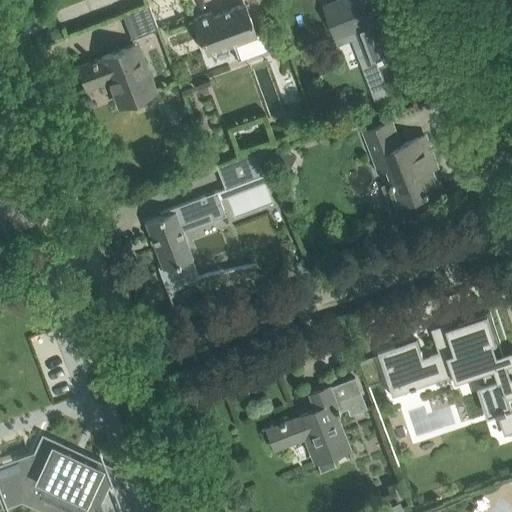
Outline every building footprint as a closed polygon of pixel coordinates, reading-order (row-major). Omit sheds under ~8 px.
[(384,0),(340,0),(326,5),(338,38),(355,32),(367,63),(379,58),(380,60),(384,58),(383,56),(400,50),(384,9),(387,8),(384,0)] [(207,52),(225,45),(234,42),(241,59),(270,48),(263,30),(256,33),(244,2),(212,14),(210,10),(193,17),(207,52)] [(131,39),(157,28),(147,4),(121,14),(131,39)] [(134,100),(155,92),(135,43),(100,57),(100,58),(77,67),(85,88),(108,79),(116,97),(131,91),(134,100)] [(402,202),(438,188),(426,154),(431,152),(425,135),(399,144),(390,121),(365,131),(380,169),(389,166),(395,181),(391,182),(392,186),(396,184),(402,202)] [(276,145),(268,160),(278,166),(286,151),(276,145)] [(224,188),(216,191),(219,197),(271,178),(268,170),(261,173),(256,161),(263,159),(259,148),(215,164),(224,188)] [(0,187),(9,184),(0,161),(0,187)] [(145,221),(154,246),(162,267),(159,268),(158,266),(157,266),(171,304),(172,304),(167,289),(199,277),(179,224),(208,213),(211,220),(225,215),(219,197),(216,191),(162,211),(163,214),(145,221)] [(417,338),(376,352),(384,377),(424,364),(429,378),(453,370),(454,374),(455,375),(482,366),(483,371),(487,382),(478,385),(479,389),(480,388),(489,415),(497,413),(497,414),(498,414),(505,434),(511,431),(511,374),(509,375),(505,364),(511,361),(511,348),(496,354),(492,344),(499,341),(488,309),(482,311),(483,314),(435,330),(436,332),(440,330),(446,348),(439,351),(430,353),(431,354),(423,357),(417,338)] [(315,462),(334,455),(349,449),(335,413),(338,412),(338,411),(346,408),(348,415),(366,408),(354,377),(310,393),(316,408),(308,411),(297,416),(298,417),(289,421),(288,419),(278,423),(279,425),(268,429),(269,431),(268,432),(272,444),(274,444),(275,446),(305,435),(315,462)] [(27,469),(0,479),(0,494),(4,505),(36,492),(73,508),(74,511),(102,511),(98,501),(113,469),(84,456),(82,461),(68,455),(71,449),(42,436),(27,469)] [(377,497),(381,509),(405,501),(398,481),(387,485),(390,492),(377,497)]
